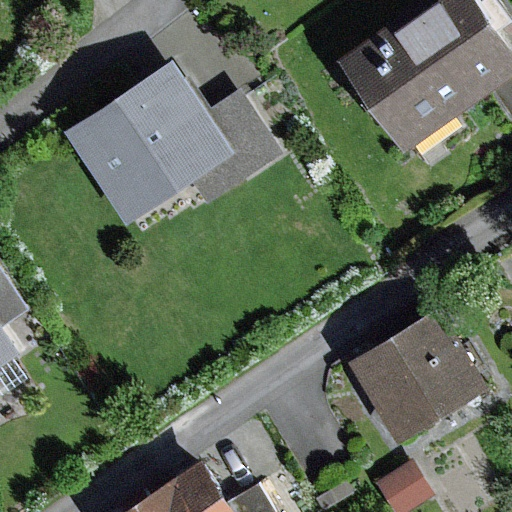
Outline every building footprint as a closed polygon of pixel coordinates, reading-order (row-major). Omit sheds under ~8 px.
[(511,73),(511,30),(490,0),(425,0),(349,53),(412,143),(511,73)] [(178,57),(71,126),(132,219),(238,150),(211,108),(178,57)] [(244,86),(211,108),(238,150),(253,172),(286,150),(244,86)] [(0,258),(0,313),(7,324),(32,307),(0,258)] [(444,303),(354,359),(402,436),(492,381),(444,303)] [(0,313),(0,367),(25,350),(7,324),(0,313)] [(207,453),(118,511),(246,511),(236,496),(207,453)] [(415,459),(383,479),(404,511),(406,511),(437,493),(415,459)] [(279,511),(260,481),(236,496),(246,511),(279,511)]
